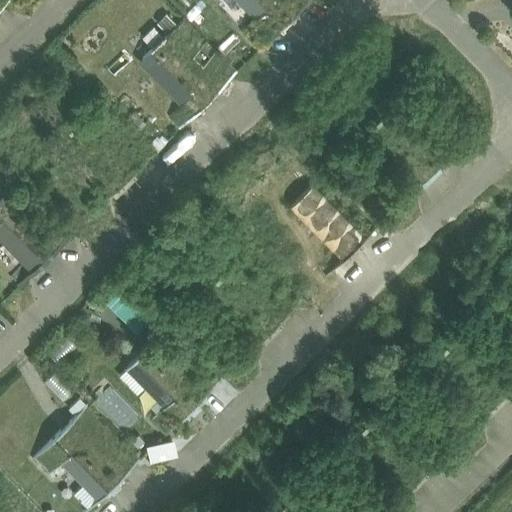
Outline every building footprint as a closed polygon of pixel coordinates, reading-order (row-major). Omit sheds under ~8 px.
[(300,8),(291,0),(248,0),(278,30),(300,8)] [(219,87),(167,34),(145,55),(197,108),(219,87)] [(446,158),(394,105),(372,126),(424,179),(446,158)] [(139,166),(87,112),(65,134),(117,187),(139,166)] [(366,237),(314,183),(292,205),(344,258),(366,237)] [(59,244),(7,191),(0,197),(0,227),(37,266),(59,244)] [(285,315),(233,262),(211,283),(263,336),(285,315)] [(137,329),(153,312),(120,280),(103,297),(137,329)] [(511,386),(460,333),(438,354),(490,407),(511,386)] [(205,394),(153,341),(131,362),(183,415),(205,394)] [(21,391),(3,401),(12,418),(30,407),(21,391)] [(431,465),(379,411),(358,433),(410,486),(431,465)] [(125,473),(73,419),(51,441),(103,494),(125,473)] [(173,434),(145,440),(149,458),(177,452),(173,434)] [(320,511),(299,490),(277,511),(320,511)]
